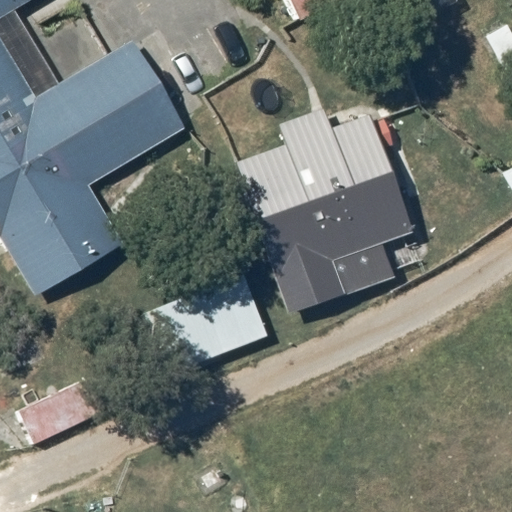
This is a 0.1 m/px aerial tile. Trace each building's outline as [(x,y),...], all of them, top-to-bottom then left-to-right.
[(0,8),(14,0),(0,0),(0,267),(18,300),(118,244),(81,178),(171,128),(127,49),(29,104),(0,51),(0,8)] [(511,0),(278,0),(288,22),(332,0),(508,0),(511,6),(511,0)] [(229,160),(282,317),(382,281),(373,256),(411,242),(365,112),(229,160)] [(264,338),(240,276),(140,314),(163,376),(264,338)] [(96,417),(80,382),(15,412),(31,447),(96,417)]
